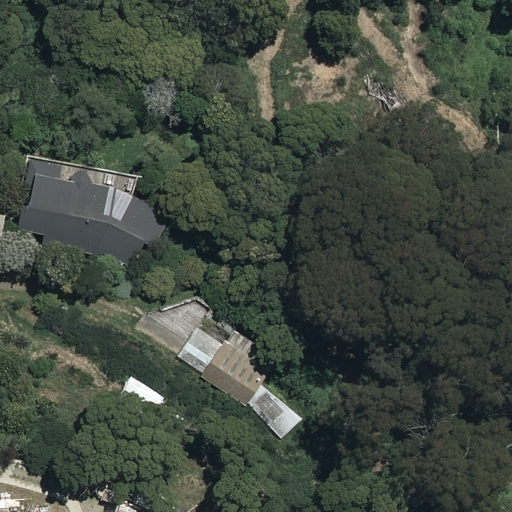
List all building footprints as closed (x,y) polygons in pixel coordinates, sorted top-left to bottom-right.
[(142,246),(162,252),(175,210),(96,185),(98,178),(38,159),(27,197),(32,198),(21,233),(135,269),(142,246)] [(0,256),(9,221),(0,218),(0,256)] [(268,386),(280,373),(270,365),(280,353),(222,304),(179,354),(282,442),(304,417),(268,386)] [(142,384),(117,397),(132,424),(157,410),(142,384)] [(163,511),(151,502),(142,511),(163,511)]
